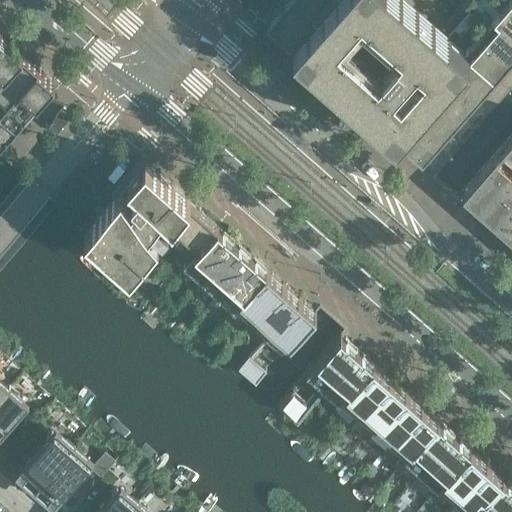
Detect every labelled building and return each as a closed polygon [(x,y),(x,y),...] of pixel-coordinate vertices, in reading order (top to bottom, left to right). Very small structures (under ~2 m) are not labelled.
[(511,0),(286,0),(267,22),(422,159),(511,56),(511,0)] [(0,76),(22,52),(6,38),(0,44),(0,76)] [(8,100),(38,66),(22,52),(0,76),(0,92),(7,99),(8,100)] [(0,143),(55,81),(38,66),(8,100),(7,99),(0,107),(0,143)] [(69,117),(57,106),(44,121),(56,132),(69,117)] [(511,237),(511,136),(462,194),(511,237)] [(130,269),(173,220),(190,200),(145,160),(127,181),(129,182),(141,193),(127,209),(114,197),(112,199),(113,200),(104,210),(103,209),(85,230),(130,269)] [(218,224),(190,200),(173,220),(181,228),(170,240),(189,256),(200,244),(218,224)] [(200,278),(235,239),(218,224),(200,244),(183,263),(200,278)] [(217,293),(251,253),(235,239),(200,278),(217,293)] [(233,307),(267,268),(251,253),(217,293),(233,307)] [(249,321),(283,282),(267,268),(233,307),(249,321)] [(264,335),(299,295),(283,282),(249,321),(264,335)] [(256,380),(317,311),(299,295),(264,335),(238,365),(256,380)] [(300,416),(325,387),(359,348),(341,332),(281,400),(280,402),(281,403),(281,402),(297,416),(296,417),(298,418),(299,416),(300,416)] [(340,401),(374,361),(359,348),(325,387),(340,401)] [(356,415),(390,376),(374,361),(340,401),(356,415)] [(0,394),(10,383),(0,374),(0,394)] [(372,429),(407,390),(390,376),(356,415),(372,429)] [(0,432),(20,411),(29,400),(10,383),(0,394),(0,432)] [(388,444),(423,404),(407,390),(372,429),(388,444)] [(405,458),(439,419),(423,404),(388,444),(405,458)] [(421,472),(455,433),(439,419),(405,458),(421,472)] [(37,484),(70,446),(75,440),(56,423),(46,434),(18,467),(37,484)] [(437,486),(471,447),(455,433),(421,472),(437,486)] [(56,500),(84,468),(94,457),(75,440),(70,446),(37,484),(56,500)] [(91,464),(103,474),(117,456),(105,446),(91,464)] [(453,501),(488,461),(471,447),(437,486),(453,501)] [(466,511),(471,511),(504,475),(488,461),(453,501),(466,511)] [(500,511),(511,499),(511,482),(504,475),(471,511),(500,511)] [(126,511),(135,503),(140,497),(121,480),(111,491),(92,511),(126,511)] [(156,511),(140,497),(135,503),(126,511),(156,511)] [(511,511),(511,499),(500,511),(511,511)]
